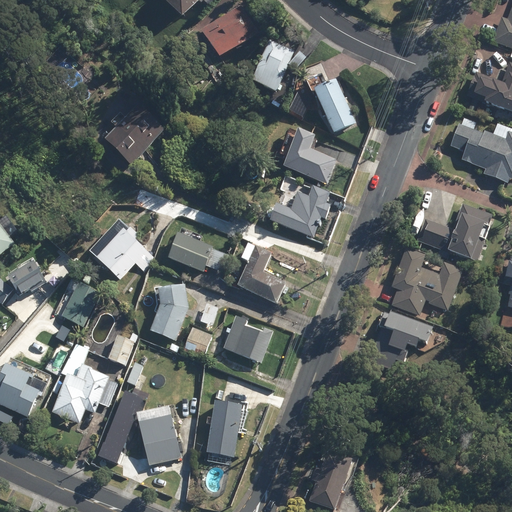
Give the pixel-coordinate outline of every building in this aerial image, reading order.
[(164,0),(162,2),(183,22),(203,0),(164,0)] [(493,42),(511,48),(511,6),(508,20),(502,18),(493,42)] [(202,38),(221,64),(260,36),(241,10),(202,38)] [(254,85),(278,94),(294,54),(270,44),(254,85)] [(309,59),(302,53),(291,65),(298,71),(309,59)] [(471,98),(511,112),(511,64),(509,63),(501,83),(480,75),(471,98)] [(315,95),(334,136),(356,126),(337,84),(315,95)] [(313,102),(298,94),(289,113),(304,120),(313,102)] [(107,144),(132,169),(165,135),(139,110),(107,144)] [(484,174),(507,183),(509,180),(511,180),(511,133),(508,132),(505,140),(484,132),(483,135),(459,125),(450,147),(465,152),(462,160),(485,169),(484,174)] [(285,171),(328,187),(337,163),(312,154),(317,140),(299,134),(285,171)] [(271,224),(315,240),(330,197),(314,191),(304,218),(277,208),(271,224)] [(450,253),(474,262),(492,216),(462,205),(453,231),(425,220),(417,242),(450,254),(450,253)] [(0,258),(14,249),(0,229),(0,258)] [(98,263),(121,283),(136,267),(143,274),(154,262),(134,244),(138,239),(131,233),(127,237),(125,234),(98,263)] [(170,263),(204,276),(207,269),(223,275),(229,258),(213,252),(213,250),(179,238),(170,263)] [(395,308),(419,317),(424,301),(428,302),(428,304),(447,311),(462,270),(443,263),(438,275),(420,269),(425,256),(406,249),(391,289),(401,293),(395,308)] [(239,290),(278,307),(287,288),(264,278),(272,259),(256,252),(239,290)] [(507,307),(511,308),(511,259),(509,259),(503,284),(511,286),(507,307)] [(9,281),(19,300),(46,285),(35,267),(9,281)] [(0,306),(2,308),(14,293),(0,281),(0,306)] [(151,335),(177,345),(189,312),(186,290),(159,293),(161,309),(151,335)] [(214,326),(220,309),(208,305),(201,322),(214,326)] [(424,330),(375,312),(359,354),(385,364),(392,347),(401,351),(403,343),(417,348),(424,330)] [(225,352),(262,367),(274,336),(265,332),(263,337),(246,330),(248,324),(237,320),(225,352)] [(184,355),(203,362),(213,338),(193,331),(184,355)] [(129,342),(135,344),(137,338),(132,336),(129,342)] [(109,363),(126,370),(135,346),(118,340),(109,363)] [(41,377),(53,383),(59,371),(47,365),(41,377)] [(0,408),(28,421),(39,396),(26,390),(30,382),(5,371),(0,382),(0,408)] [(53,417),(80,428),(86,414),(95,418),(110,382),(89,373),(84,385),(69,380),(53,417)] [(217,407),(208,457),(235,461),(243,411),(217,407)] [(141,427),(151,470),(182,462),(171,420),(141,427)] [(309,503),(333,511),(351,462),(326,453),(319,471),(315,470),(310,482),(316,484),(309,503)]
